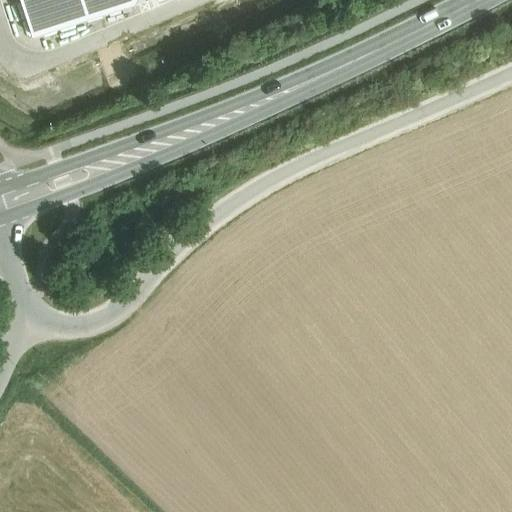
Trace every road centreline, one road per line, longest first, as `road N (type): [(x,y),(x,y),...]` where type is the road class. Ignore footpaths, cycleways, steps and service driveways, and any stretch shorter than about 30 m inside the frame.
road 1 (unclassified): [(511,85),(294,181),(196,243),(118,323),(77,337),(24,327)]
road 2 (secondary): [(0,206),(107,177),(283,89)]
road 3 (secondary): [(283,89),(59,167),(0,198)]
road 4 (secondary): [(470,0),(283,89)]
